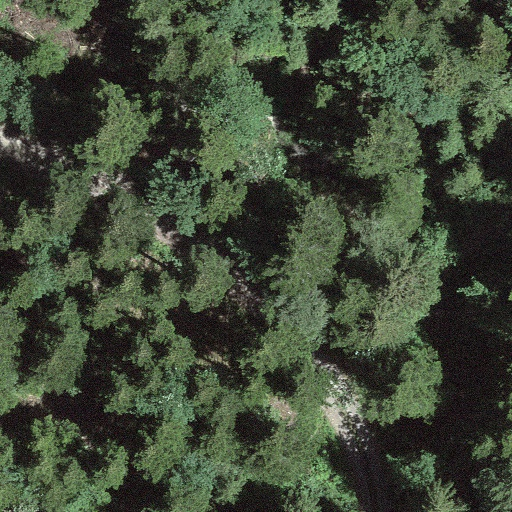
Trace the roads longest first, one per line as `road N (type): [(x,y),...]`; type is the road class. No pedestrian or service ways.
road 1 (track): [(379,511),(352,406),(293,319),(238,261),(130,189),(0,145)]
road 2 (track): [(511,243),(450,287),(436,357),(450,418),(456,511)]
